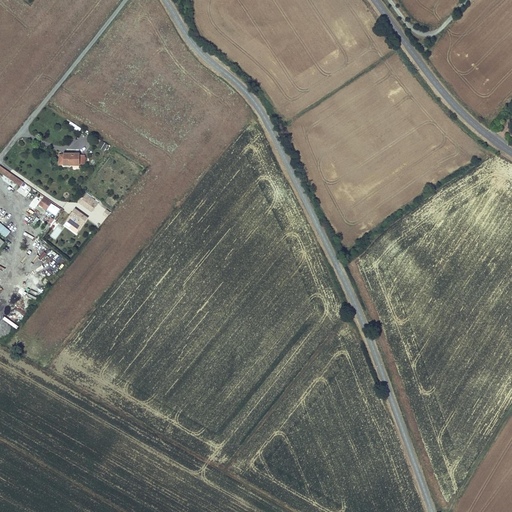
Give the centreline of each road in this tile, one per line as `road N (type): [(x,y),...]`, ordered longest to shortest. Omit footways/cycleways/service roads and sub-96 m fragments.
road 1 (tertiary): [(431,511),(355,303),(265,119),(196,47),(165,0)]
road 2 (tertiary): [(374,0),(447,99),(511,153)]
road 3 (track): [(448,511),(511,404)]
